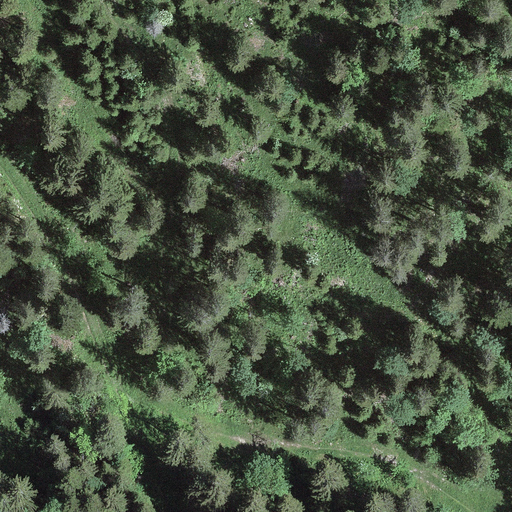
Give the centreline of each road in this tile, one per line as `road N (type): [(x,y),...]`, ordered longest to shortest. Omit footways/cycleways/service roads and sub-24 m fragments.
road 1 (track): [(0,156),(67,250),(176,511)]
road 2 (track): [(479,511),(405,457),(354,443),(305,446),(262,437),(122,393)]
